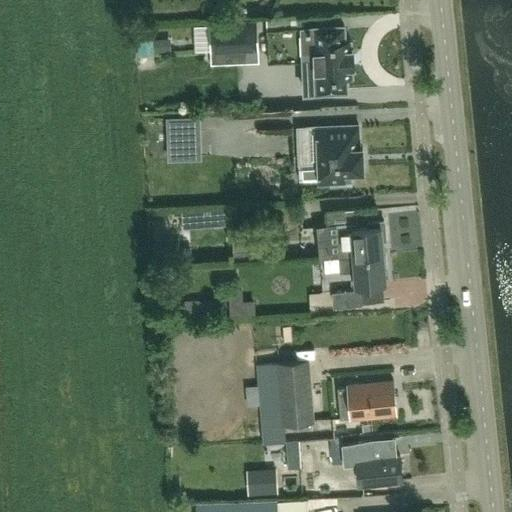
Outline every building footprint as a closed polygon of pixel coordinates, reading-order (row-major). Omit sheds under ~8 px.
[(256,22),(211,22),(212,50),(257,48),(256,22)] [(344,25),(312,27),(300,28),(303,92),(315,91),(347,89),(346,75),(352,74),(352,66),(354,65),(353,49),(351,49),(351,40),(345,40),(344,25)] [(300,95),(299,65),(262,66),(263,96),(300,95)] [(167,131),(200,130),(200,116),(167,117),(167,131)] [(358,124),(306,126),(307,163),(299,164),(299,180),(318,179),(318,184),(330,184),(351,183),(351,171),(364,171),(362,146),(359,147),(358,124)] [(357,209),(354,209),(327,211),(328,226),(358,223),(357,209)] [(354,256),(383,253),(380,225),(351,227),(351,228),(337,229),(339,257),(354,256)] [(354,256),(356,284),(385,282),(383,253),(354,256)] [(328,258),(329,272),(344,271),(343,257),(328,258)] [(362,302),(360,288),(332,291),(333,306),(362,302)] [(226,316),(250,310),(245,292),(221,299),(226,316)] [(285,424),(314,422),(309,359),(256,364),(262,444),(286,441),(285,424)] [(347,384),(347,385),(336,387),(340,418),(350,418),(350,419),(396,415),(393,380),(347,384)] [(400,454),(372,457),(371,439),(341,441),(343,463),(357,462),(358,482),(402,479),(400,454)] [(288,469),(301,468),(300,449),(287,450),(288,469)] [(335,510),(335,502),(351,501),(351,489),(316,491),(317,511),(335,510)] [(196,501),(196,511),(308,511),(308,510),(307,498),(277,500),(264,500),(264,499),(210,501),(196,501)]
